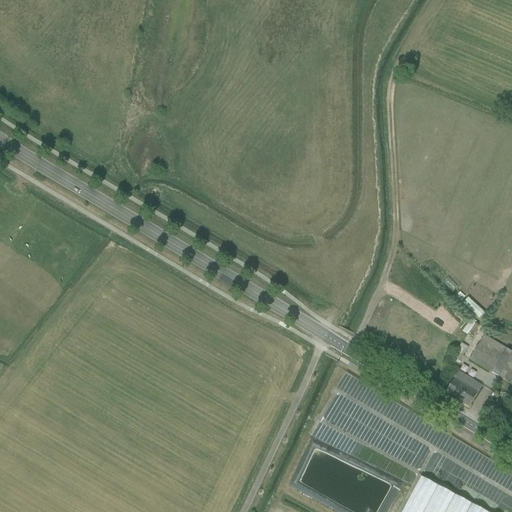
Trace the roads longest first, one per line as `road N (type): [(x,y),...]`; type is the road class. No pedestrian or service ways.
road 1 (secondary): [(511,451),(0,141)]
road 2 (track): [(241,511),(324,336)]
